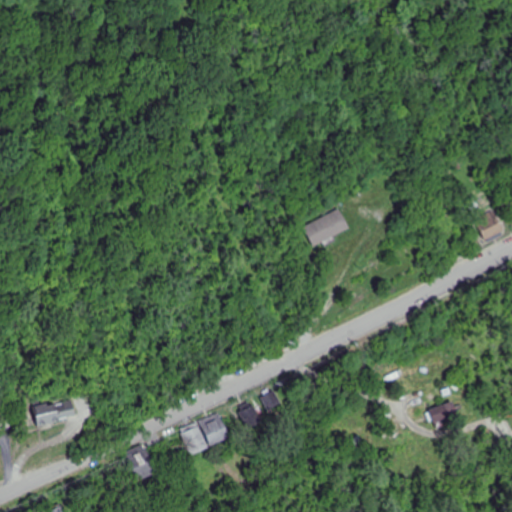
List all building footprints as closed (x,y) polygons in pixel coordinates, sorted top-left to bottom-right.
[(351,229),(342,209),(304,227),(314,246),(351,229)] [(499,210),(477,220),(488,243),(510,233),(499,210)] [(277,391),(262,399),(269,411),(283,403),(277,391)] [(77,419),(74,400),(36,406),(39,425),(77,419)] [(426,408),(429,426),(459,421),(456,403),(426,408)] [(262,423),(254,406),(239,412),(247,430),(262,423)] [(200,421),(209,447),(230,440),(221,414),(200,421)] [(189,456),(208,449),(199,425),(180,432),(189,456)] [(137,482),(156,475),(145,447),(126,455),(137,482)]
